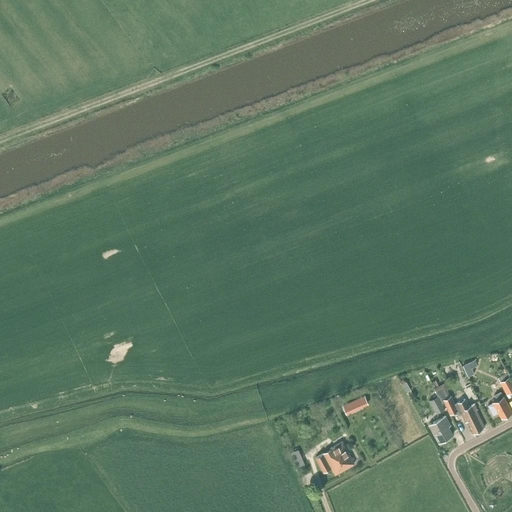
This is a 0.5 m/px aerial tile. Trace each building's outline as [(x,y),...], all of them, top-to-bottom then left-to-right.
[(469,362),(463,365),(468,376),(474,373),(469,362)] [(507,373),(498,378),(500,381),(507,394),(511,390),(511,382),(509,377),(507,373)] [(405,381),(401,384),(406,393),(411,390),(405,381)] [(442,387),(435,390),(438,395),(439,395),(442,401),(444,401),(450,414),(457,410),(459,414),(461,413),(466,422),(467,421),(473,433),(485,427),(476,409),(477,409),(474,403),(469,406),(465,399),(455,404),(450,396),(448,397),(442,387)] [(492,402),(488,405),(493,415),(498,412),(501,418),(511,412),(511,411),(503,396),(500,391),(494,394),(497,399),(492,402)] [(364,396),(343,405),(346,413),(368,403),(364,396)] [(437,396),(429,400),(436,413),(444,408),(437,396)] [(445,415),(429,424),(439,443),(453,435),(447,424),(449,423),(445,415)] [(342,442),(315,457),(323,472),(331,468),(335,474),(354,463),(342,442)] [(297,450),(290,453),(296,468),(304,464),(297,450)]
